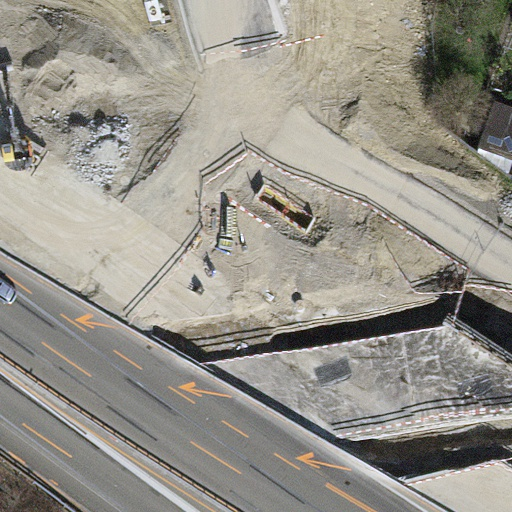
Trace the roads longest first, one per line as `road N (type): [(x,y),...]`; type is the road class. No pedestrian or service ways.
road 1 (motorway): [(402,434),(0,158)]
road 2 (motorway): [(402,434),(244,105),(209,0)]
road 3 (motorway): [(0,322),(256,511)]
road 4 (motorway): [(0,396),(154,511)]
road 5 (motorway): [(511,502),(402,434)]
